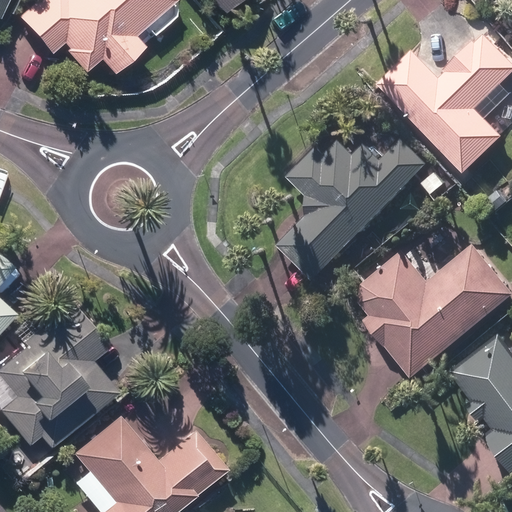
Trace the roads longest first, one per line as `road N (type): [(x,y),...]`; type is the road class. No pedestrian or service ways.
road 1 (residential): [(165,228),(395,511)]
road 2 (residential): [(167,160),(349,0)]
road 3 (residential): [(165,228),(129,247),(90,235),(71,200),(81,161)]
